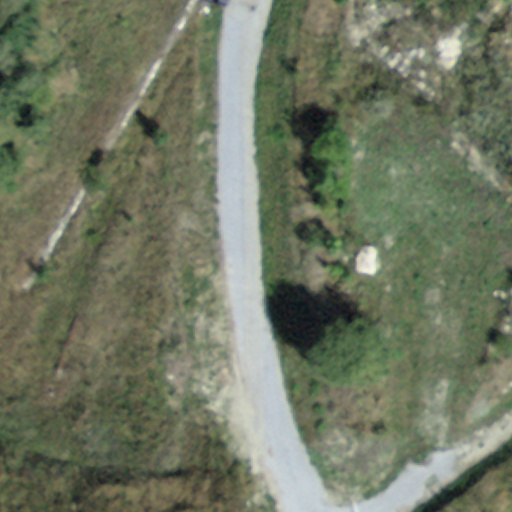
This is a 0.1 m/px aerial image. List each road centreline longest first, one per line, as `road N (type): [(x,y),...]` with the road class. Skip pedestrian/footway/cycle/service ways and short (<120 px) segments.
road 1 (unclassified): [(311,511),(250,313),(234,110),(253,0)]
road 2 (primary): [(122,0),(0,201)]
road 3 (track): [(511,422),(387,511)]
